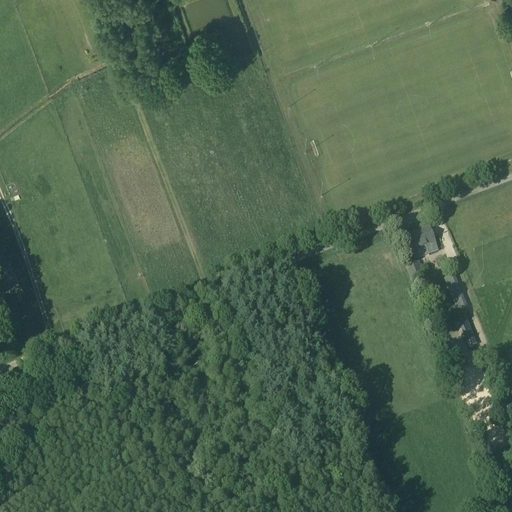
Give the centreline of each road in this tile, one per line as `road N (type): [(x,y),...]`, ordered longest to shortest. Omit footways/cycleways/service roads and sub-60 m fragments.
road 1 (unclassified): [(0,375),(511,175)]
road 2 (track): [(204,292),(133,97)]
